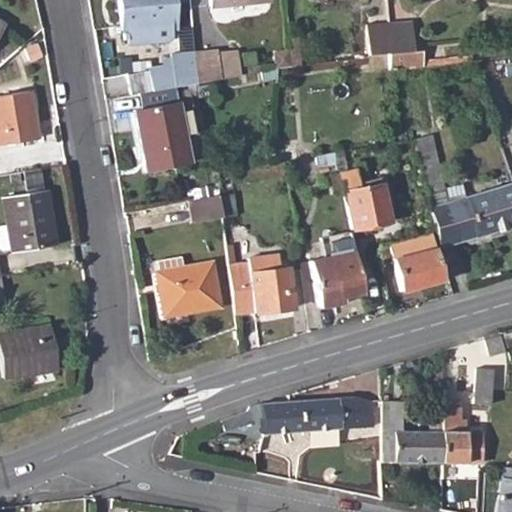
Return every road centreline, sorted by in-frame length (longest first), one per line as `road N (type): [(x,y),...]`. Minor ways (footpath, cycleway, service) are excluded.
road 1 (residential): [(64,0),(108,281),(118,428)]
road 2 (tertiary): [(118,428),(288,367),(511,302)]
road 3 (residential): [(300,511),(151,477),(93,439)]
